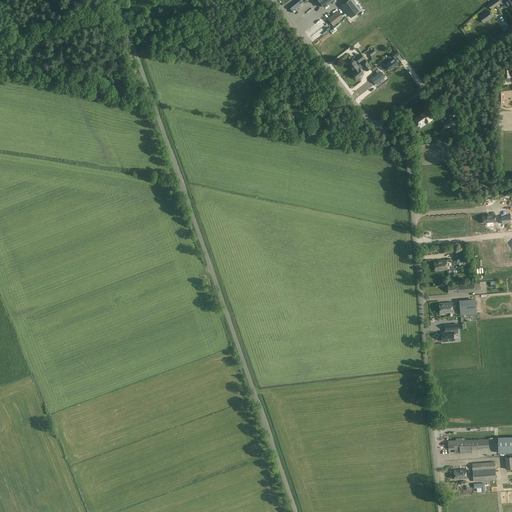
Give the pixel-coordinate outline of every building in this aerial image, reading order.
[(352,0),(348,0),(342,6),(351,17),(360,10),(352,0)] [(511,0),(503,0),(505,2),(506,1),(511,8),(511,7),(511,0)] [(496,6),(493,1),(488,4),(492,10),(496,6)] [(493,16),(489,10),(480,17),(484,23),(493,16)] [(319,16),(316,11),(311,14),(313,17),(308,20),(310,22),(319,16)] [(338,11),(328,19),(333,25),(343,18),(338,11)] [(396,50),(391,54),(394,58),(400,54),(396,50)] [(359,63),(364,59),(361,54),(356,58),(359,63)] [(389,69),(390,69),(398,63),(393,58),(384,65),(388,70),(389,69)] [(348,63),(349,65),(348,65),(354,72),(359,68),(360,69),(362,67),(360,64),(357,65),(352,59),(348,63)] [(372,68),(367,61),(362,65),(367,71),(372,68)] [(359,68),(354,72),(352,74),(356,79),(363,74),(360,69),(359,68)] [(379,72),(369,79),(373,84),(377,81),(379,83),(382,80),(381,78),(383,77),(379,72)] [(420,115),(421,116),(414,120),(418,127),(425,122),(426,123),(433,119),(427,111),(420,115)] [(437,116),(442,123),(446,120),(442,113),(437,116)] [(446,129),(457,125),(455,119),(444,123),(446,129)] [(495,214),(483,216),(483,223),(496,222),(495,214)] [(502,224),(511,223),(511,215),(501,216),(502,224)] [(511,237),(497,238),(497,252),(511,251),(511,237)] [(446,260),(434,261),(435,271),(448,269),(446,260)] [(474,283),(458,285),(448,286),(449,293),(459,292),(459,293),(475,291),(474,283)] [(461,315),(477,313),(475,299),(460,300),(461,315)] [(452,302),(439,303),(440,313),(453,312),(452,302)] [(448,341),(448,342),(452,341),(452,340),(455,340),(454,332),(458,332),(458,329),(457,324),(445,325),(445,330),(446,330),(446,332),(442,332),(442,333),(441,334),(441,337),(442,337),(442,341),(448,341)] [(511,437),(498,438),(499,453),(511,452),(511,437)] [(472,452),(472,450),(489,449),(489,439),(465,440),(465,438),(456,438),(456,440),(448,441),(448,449),(455,449),(455,452),(456,453),(472,452)] [(472,463),(473,482),(496,480),(495,461),(472,463)] [(454,470),(455,479),(467,478),(466,469),(454,470)] [(485,483),(474,484),(475,489),(480,488),(481,492),(486,491),(485,483)]
